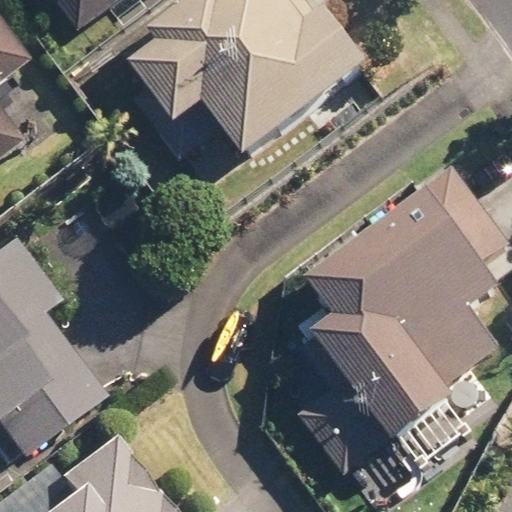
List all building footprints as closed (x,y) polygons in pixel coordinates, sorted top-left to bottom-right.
[(69,0),(99,36),(143,0),(69,0)] [(326,22),(309,0),(196,0),(179,14),(191,30),(137,72),(155,96),(142,106),(199,181),(248,143),(262,162),(381,70),(338,13),(326,22)] [(0,97),(34,71),(0,26),(0,166),(33,141),(0,98),(0,97)] [(511,263),(511,233),(464,174),(316,293),(339,322),(307,348),(341,391),(305,420),(353,481),(404,440),(415,454),(474,407),(465,395),(511,357),(511,349),(489,321),(511,301),(511,277),(505,269),(511,263)] [(72,305),(19,242),(0,257),(0,445),(20,470),(113,392),(54,321),(72,305)] [(169,511),(119,445),(65,486),(48,463),(0,499),(0,511),(169,511)]
